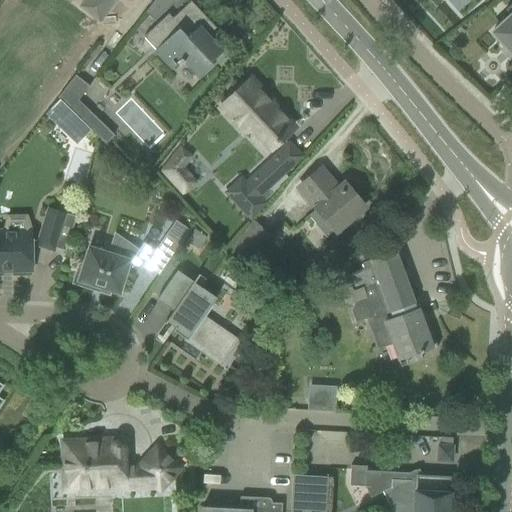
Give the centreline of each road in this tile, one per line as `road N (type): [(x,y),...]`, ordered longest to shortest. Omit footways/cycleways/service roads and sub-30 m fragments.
road 1 (tertiary): [(473,178),(322,0)]
road 2 (residential): [(511,153),(376,0)]
road 3 (residential): [(129,373),(118,337),(90,324),(4,323)]
road 4 (residential): [(4,323),(33,356),(99,391),(129,373)]
road 5 (tertiary): [(504,511),(511,381)]
